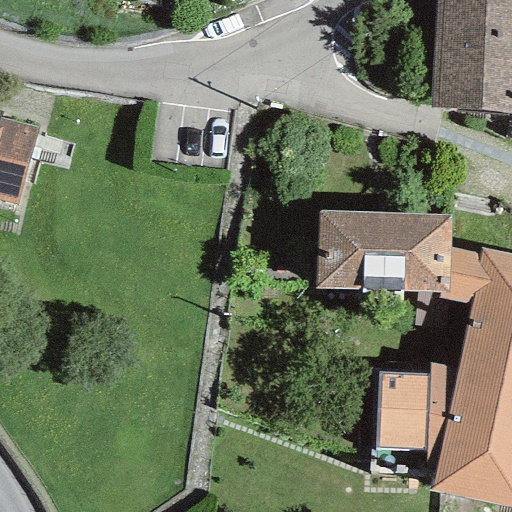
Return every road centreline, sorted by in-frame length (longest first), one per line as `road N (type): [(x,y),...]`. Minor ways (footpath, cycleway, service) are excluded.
road 1 (residential): [(248,49),(511,159)]
road 2 (residential): [(248,49),(129,73),(0,51)]
